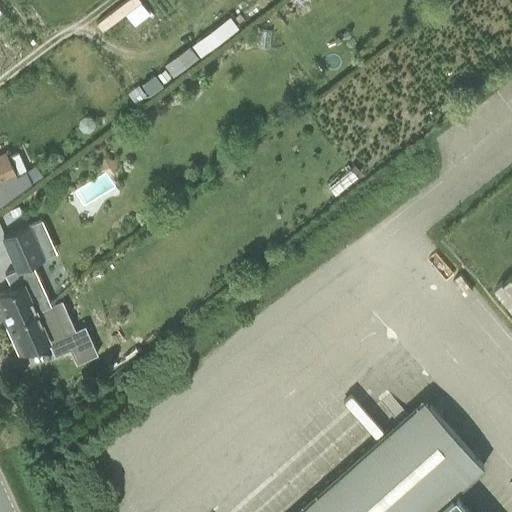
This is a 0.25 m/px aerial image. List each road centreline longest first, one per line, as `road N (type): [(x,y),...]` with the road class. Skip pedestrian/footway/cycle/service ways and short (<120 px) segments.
road 1 (unknown): [(353,348),(348,278),(355,253),(418,187),(511,112)]
road 2 (unknown): [(121,511),(258,400),(353,348)]
road 3 (unknown): [(353,348),(405,343),(448,370),(508,469),(502,511)]
